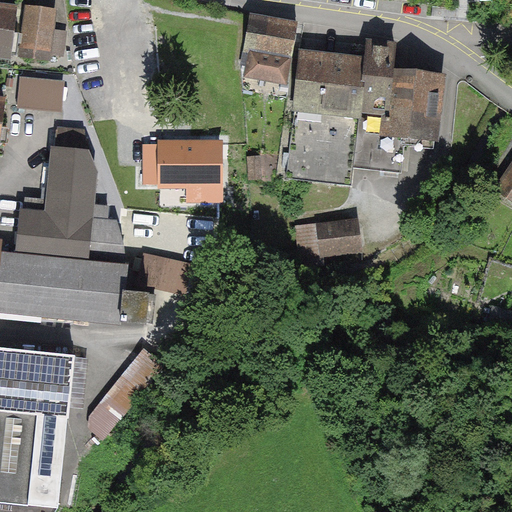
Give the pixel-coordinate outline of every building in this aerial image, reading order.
[(65,13),(0,6),(0,55),(59,62),(65,13)] [(299,24),(251,16),(245,51),(246,51),(292,59),(293,59),(299,24)] [(366,62),(302,55),(288,179),(351,186),(353,167),(370,169),(373,149),(382,150),(391,71),(394,71),(397,46),(368,43),(366,62)] [(292,59),(246,51),(243,65),(260,68),(259,75),(287,80),(287,84),(292,59)] [(394,71),(391,71),(382,150),(373,149),(370,169),(400,171),(404,137),(436,141),(442,77),(394,71)] [(66,110),(69,78),(25,73),(21,106),(66,110)] [(17,102),(0,100),(0,147),(13,149),(17,102)] [(95,205),(97,174),(85,146),(87,132),(55,129),(47,213),(27,211),(22,259),(0,256),(0,307),(145,322),(148,296),(125,294),(128,263),(117,223),(107,222),(108,206),(95,205)] [(511,200),(511,169),(498,191),(511,200)] [(361,221),(320,227),(324,260),(366,254),(361,221)] [(214,270),(152,258),(146,290),(208,302),(214,270)] [(511,312),(493,308),(489,323),(511,329),(511,312)] [(75,357),(0,348),(0,502),(59,508),(68,418),(69,418),(75,357)]
